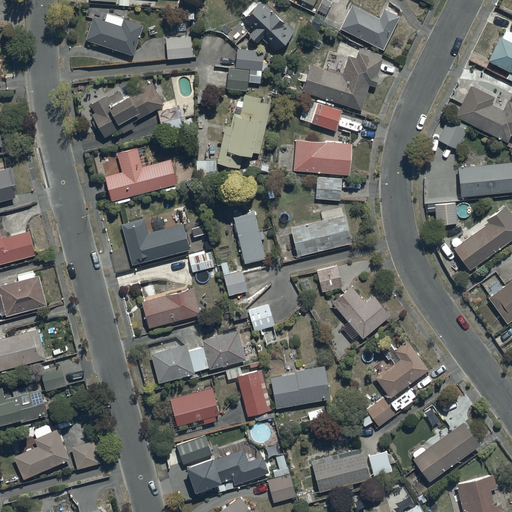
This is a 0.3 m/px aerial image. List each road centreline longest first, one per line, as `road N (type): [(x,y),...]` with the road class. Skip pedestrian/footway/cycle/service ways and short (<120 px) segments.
road 1 (residential): [(147,511),(42,87),(39,0)]
road 2 (residential): [(463,0),(413,99),(395,170),(400,242),(420,288),(511,407)]
